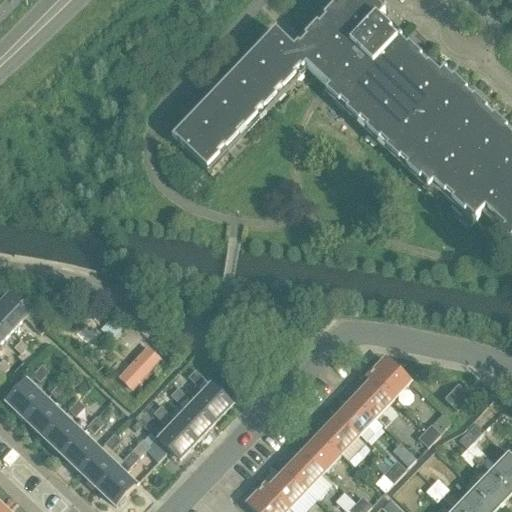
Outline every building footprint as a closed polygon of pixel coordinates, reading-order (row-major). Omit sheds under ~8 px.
[(386,17),(368,0),(345,0),(344,1),(346,3),(339,10),(337,9),(325,21),(327,23),(320,30),(318,28),(306,41),(308,43),(301,50),(299,48),(295,52),(277,35),(270,43),(274,47),(179,146),(208,174),(220,161),(219,160),(225,152),(227,154),(239,141),(238,140),(245,132),(247,134),(259,121),(257,119),(264,112),(266,114),(277,102),(275,100),(283,92),(285,94),(296,81),(295,80),(302,72),(304,74),(308,70),(331,92),(328,95),(340,108),(342,106),(349,112),(347,114),(361,127),(362,125),(369,132),(368,134),(380,145),(382,144),(389,151),(387,153),(400,165),(402,163),(409,170),(407,172),(420,185),(422,183),(429,189),(428,191),(429,193),(434,187),(446,199),(448,197),(455,204),(453,206),(466,218),(468,216),(475,223),(473,225),(474,226),(486,214),(507,233),(502,238),(511,247),(511,140),(506,135),(508,133),(495,121),(493,123),(486,116),(488,114),(475,101),(473,104),(466,97),(468,95),(455,82),(452,84),(445,77),(447,76),(445,74),(440,80),(429,69),(427,71),(420,64),(422,62),(409,49),(407,51),(400,45),(402,43),(401,41),(396,46),(390,40),(392,37),(391,36),(383,44),(371,32),(386,17)] [(10,297),(0,308),(0,324),(12,336),(22,325),(24,322),(30,316),(21,308),(10,297)] [(0,347),(12,336),(0,324),(0,347)] [(40,325),(34,332),(40,338),(47,331),(40,325)] [(22,358),(28,351),(22,345),(15,352),(22,358)] [(118,381),(131,394),(162,363),(147,350),(118,381)] [(393,406),(393,405),(411,387),(386,364),(368,383),(372,387),(393,406)] [(0,374),(3,377),(10,371),(3,365),(0,367),(0,374)] [(40,386),(49,377),(42,370),(33,380),(40,386)] [(205,383),(196,374),(189,381),(199,390),(205,383)] [(24,423),(25,424),(44,404),(26,387),(7,407),(17,417),(15,419),(21,425),(24,423)] [(376,424),(393,406),(372,387),(355,405),(376,424)] [(58,403),(67,394),(60,388),(52,397),(58,403)] [(458,415),(471,402),(459,390),(446,404),(458,415)] [(195,409),(215,428),(232,410),(212,391),(206,397),(201,402),(195,409)] [(188,401),(178,393),(172,399),(182,408),(188,401)] [(43,441),(62,421),(44,404),(25,424),(43,441)] [(76,421),(85,411),(78,405),(69,414),(76,421)] [(382,430),(376,424),(355,405),(338,423),(359,442),(369,431),(375,437),(382,430)] [(188,416),(178,427),(198,446),(215,428),(195,409),(188,416)] [(155,417),(164,426),(170,419),(161,410),(155,417)] [(61,459),(80,439),(62,421),(43,441),(61,459)] [(94,438),(103,428),(96,422),(87,431),(94,438)] [(321,441),(341,460),(359,442),(338,423),(321,441)] [(138,424),(132,430),(137,434),(142,428),(138,424)] [(172,457),(170,459),(175,464),(177,462),(179,465),(180,464),(198,446),(178,427),(171,434),(160,446),(169,454),(172,457)] [(478,464),(484,458),(473,448),(485,435),(476,427),(459,445),(468,453),(468,454),(478,464)] [(425,437),(435,445),(441,439),(432,430),(425,437)] [(106,448),(113,454),(122,445),(115,437),(105,447),(106,448)] [(428,452),(435,445),(425,437),(419,443),(428,452)] [(117,473),(97,493),(116,511),(119,508),(121,510),(126,504),(124,503),(135,491),(124,480),(158,445),(151,438),(144,445),(143,445),(132,456),(124,465),(117,473)] [(61,459),(79,476),(99,456),(80,439),(61,459)] [(324,478),(341,460),(321,441),(304,459),(324,478)] [(158,445),(146,456),(157,467),(169,454),(160,446),(158,444),(158,445)] [(500,450),(488,462),(498,471),(492,477),(511,497),(511,461),(509,459),(500,450)] [(472,470),(478,464),(468,454),(462,460),(472,470)] [(79,476),(97,493),(117,473),(99,456),(79,476)] [(410,459),(404,465),(410,471),(417,463),(411,457),(410,459)] [(287,476),(307,496),(324,478),(304,459),(287,476)] [(396,465),(390,472),(391,473),(400,481),(405,477),(406,475),(397,466),(396,465)] [(385,479),(377,487),(386,496),(394,488),(400,481),(391,473),(390,472),(385,478),(385,479)] [(289,511),(291,511),(307,496),(287,476),(271,494),(289,511)] [(491,511),(499,511),(511,499),(511,497),(492,477),(474,496),(491,511)] [(438,483),(432,489),(433,490),(443,500),(449,494),(438,483)] [(432,489),(426,496),(437,506),(442,500),(443,500),(433,490),(432,489)] [(289,511),(271,494),(267,490),(249,509),(251,511),(289,511)] [(458,511),(491,511),(474,496),(458,511)] [(345,497),(337,505),(344,511),(360,511),(356,508),(345,497)] [(363,500),(356,508),(360,511),(370,511),(373,510),(363,500)]
